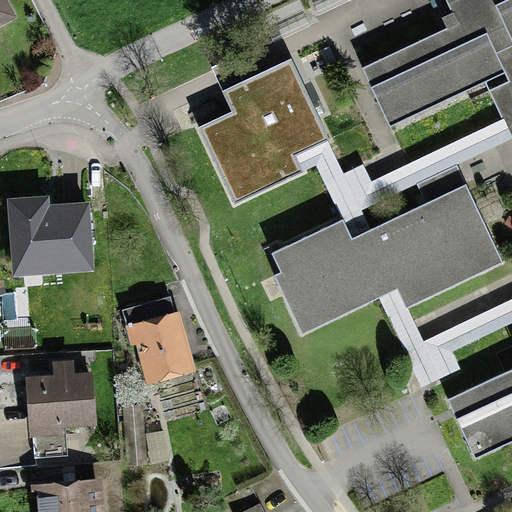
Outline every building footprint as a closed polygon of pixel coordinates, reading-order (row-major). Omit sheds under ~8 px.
[(0,0),(0,22),(13,16),(5,0),(0,0)] [(511,0),(445,0),(452,12),(443,16),(448,27),(363,68),(390,125),(505,71),(497,54),(511,46),(511,0)] [(235,107),(199,122),(234,200),(303,166),(296,150),(330,135),(290,55),(224,86),(235,107)] [(344,218),(271,252),(280,271),(274,274),(302,333),(396,288),(405,308),(503,261),(457,164),(416,183),(425,202),(353,237),(344,218)] [(45,199),(11,201),(14,248),(48,246),(49,256),(90,253),(87,206),(46,208),(45,199)] [(173,313),(169,298),(123,310),(127,325),(124,326),(129,344),(141,340),(150,376),(189,366),(175,313),(173,313)] [(56,377),(29,379),(34,456),(67,454),(65,422),(93,420),(90,375),(72,376),(71,364),(55,365),(56,377)] [(511,367),(447,398),(475,458),(511,440),(511,367)] [(142,404),(123,405),(126,466),(146,464),(142,404)] [(99,511),(97,483),(37,489),(38,511),(99,511)] [(240,511),(264,511),(260,503),(240,511)]
